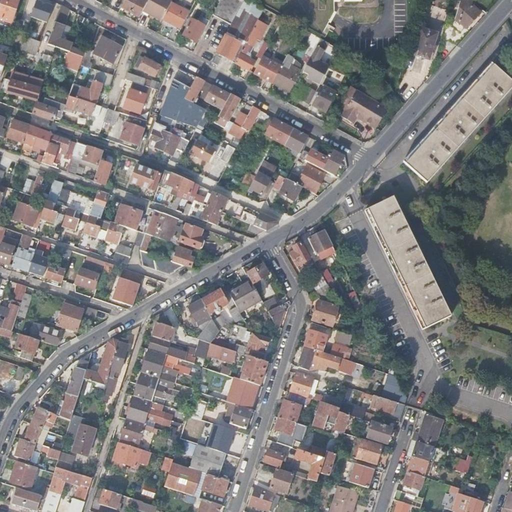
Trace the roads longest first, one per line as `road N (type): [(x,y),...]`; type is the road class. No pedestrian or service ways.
road 1 (residential): [(77,0),(371,159)]
road 2 (residential): [(341,187),(426,366),(445,390),(511,411)]
road 3 (residential): [(269,241),(299,310),(233,511)]
road 4 (residential): [(0,454),(14,415),(63,355),(147,308)]
road 5 (residential): [(86,511),(147,308)]
road 6 (residential): [(371,159),(511,3)]
road 7 (residential): [(147,308),(269,241)]
